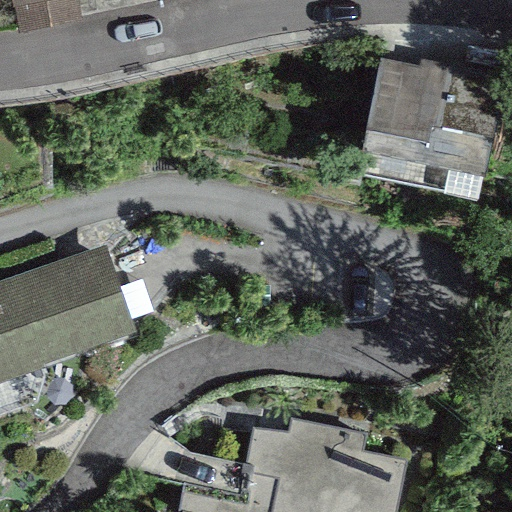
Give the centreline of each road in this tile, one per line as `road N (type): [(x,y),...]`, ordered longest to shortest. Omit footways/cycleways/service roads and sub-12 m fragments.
road 1 (residential): [(0,235),(185,205),(374,235),(399,257),(410,282),(387,341),(359,356),(230,359),(171,380),(118,418),(46,511)]
road 2 (residential): [(511,20),(352,5),(0,67)]
